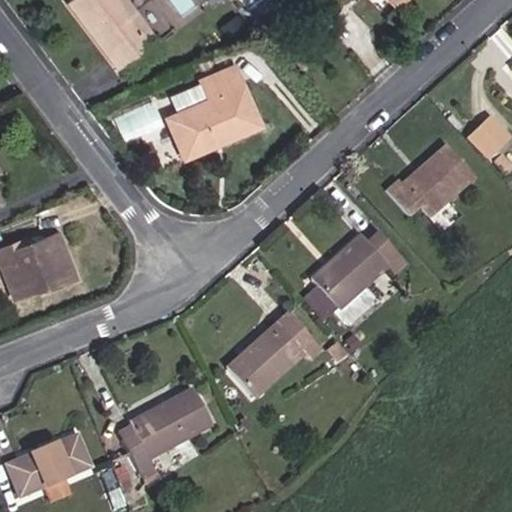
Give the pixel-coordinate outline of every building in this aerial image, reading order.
[(118,69),(156,40),(125,0),(70,0),(67,2),(118,69)] [(286,24),(277,14),(269,21),(278,31),(286,24)] [(280,39),(263,18),(253,27),(270,47),(280,39)] [(258,125),(234,68),(201,82),(203,85),(170,99),(177,115),(167,119),(176,140),(184,137),(191,154),(210,145),(209,142),(218,139),(220,141),(258,125)] [(508,140),(487,118),(466,138),(488,160),(508,140)] [(191,154),(184,137),(176,140),(183,157),(191,154)] [(472,177),(441,143),(385,195),(408,218),(424,203),(434,214),(472,177)] [(511,170),(499,156),(491,163),(503,177),(511,170)] [(74,278),(61,247),(62,247),(56,231),(25,243),(14,248),(12,242),(0,246),(0,263),(8,282),(7,283),(13,298),(43,286),(55,282),(56,285),(74,278)] [(360,238),(307,286),(332,314),(328,317),(338,329),(345,329),(366,310),(367,303),(357,292),(384,267),(394,276),(405,266),(377,234),(366,244),(360,238)] [(14,248),(25,243),(23,237),(12,242),(14,248)] [(313,344),(286,315),(225,370),(252,400),(302,355),(313,344)] [(309,362),(320,352),(313,344),(302,355),(309,362)] [(346,355),(335,344),(327,351),(337,363),(346,355)] [(210,426),(191,390),(127,424),(129,428),(132,433),(118,440),(143,485),(158,477),(148,460),(210,426)] [(118,440),(132,433),(129,428),(116,435),(118,440)] [(89,468),(75,436),(4,466),(18,498),(42,488),(63,479),(89,468)] [(125,506),(110,472),(99,477),(113,510),(125,506)] [(69,495),(63,479),(42,488),(48,503),(69,495)]
